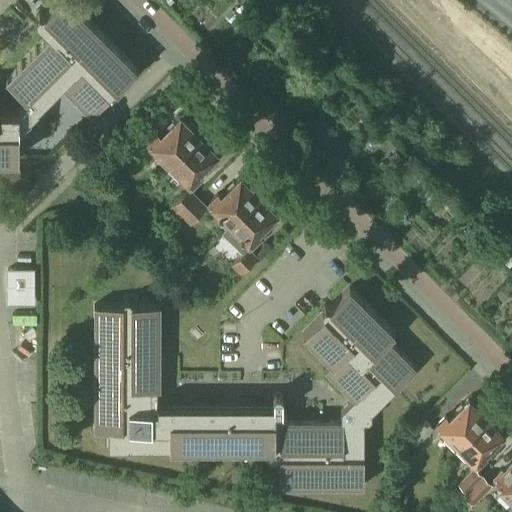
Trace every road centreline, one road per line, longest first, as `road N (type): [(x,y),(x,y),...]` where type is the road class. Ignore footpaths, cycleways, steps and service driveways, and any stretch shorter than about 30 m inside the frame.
road 1 (residential): [(354,214),(131,0)]
road 2 (residential): [(511,372),(354,214)]
road 3 (residential): [(251,372),(251,329),(262,312),(354,214)]
